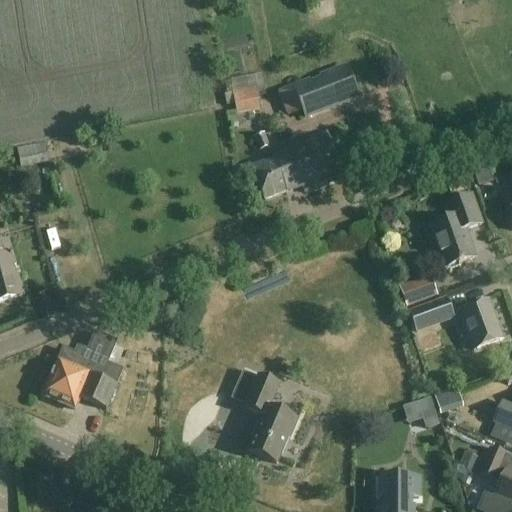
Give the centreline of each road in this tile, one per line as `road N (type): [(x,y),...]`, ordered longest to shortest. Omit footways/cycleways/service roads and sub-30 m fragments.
road 1 (unclassified): [(0,348),(511,129)]
road 2 (tertiary): [(213,511),(0,422)]
